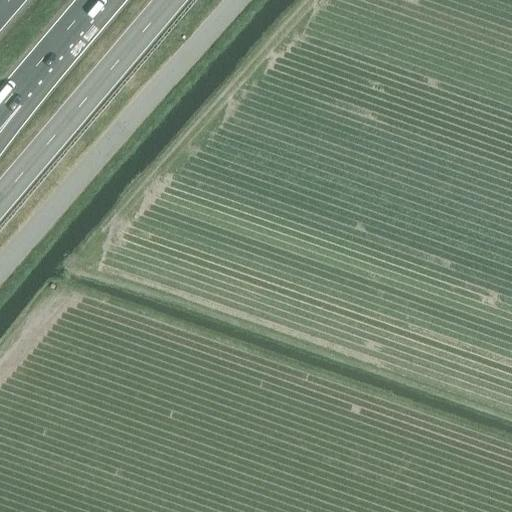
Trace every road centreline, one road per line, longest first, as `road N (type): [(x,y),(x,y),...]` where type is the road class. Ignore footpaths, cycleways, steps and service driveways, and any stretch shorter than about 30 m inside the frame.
road 1 (unclassified): [(241,0),(0,271)]
road 2 (trunk): [(0,108),(92,0)]
